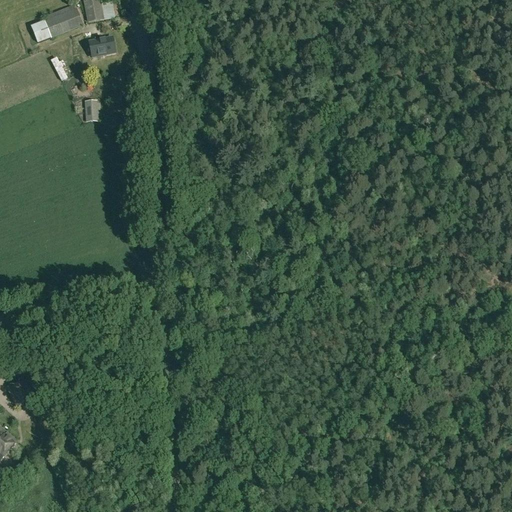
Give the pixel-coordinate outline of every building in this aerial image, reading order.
[(82,0),(87,24),(106,20),(101,0),(82,0)] [(51,40),(83,26),(76,9),(75,10),(73,5),(42,18),(44,22),(31,27),(38,44),(51,39),(51,40)] [(107,56),(115,55),(112,40),(86,45),(90,65),(108,61),(107,56)] [(34,400),(24,379),(6,389),(16,409),(34,400)] [(18,443),(0,427),(0,461),(1,462),(18,443)]
